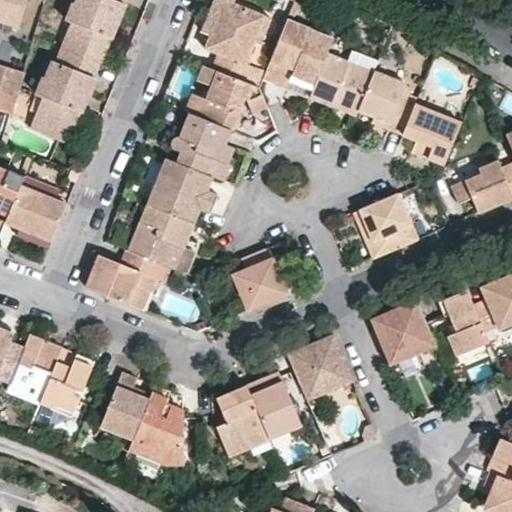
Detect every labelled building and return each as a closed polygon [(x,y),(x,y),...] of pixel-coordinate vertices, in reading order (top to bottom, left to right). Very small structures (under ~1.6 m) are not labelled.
[(0,0),(0,23),(17,28),(26,0),(0,0)] [(99,59),(103,61),(112,39),(106,36),(113,19),(119,21),(125,5),(121,4),(122,0),(78,0),(77,2),(75,2),(67,20),(74,23),(78,25),(69,47),(99,59)] [(214,0),(202,29),(211,32),(225,0),(230,0),(234,1),(234,0),(214,0)] [(220,51),(213,66),(250,81),(256,65),(244,60),(252,40),(259,43),(270,17),(234,1),(230,0),(225,0),(211,32),(206,45),(220,51)] [(106,36),(112,39),(119,21),(113,19),(106,36)] [(333,37),(287,19),(267,69),(280,75),(278,82),(310,96),(327,52),(333,37)] [(74,23),(65,45),(69,47),(78,25),(74,23)] [(89,94),(97,74),(93,73),(99,59),(69,47),(65,45),(59,59),(55,59),(49,74),(46,73),(39,92),(44,94),(50,97),(40,121),(73,134),(83,109),(77,106),(83,92),(89,94)] [(378,58),(353,48),(347,61),(327,52),(310,96),(330,104),(332,98),(358,109),(372,71),(373,69),(377,58),(378,58)] [(97,74),(103,61),(99,59),(93,73),(97,74)] [(213,66),(205,63),(198,79),(211,85),(206,98),(203,97),(196,115),(233,129),(238,126),(241,117),(239,111),(245,98),(248,97),(253,110),(268,105),(260,86),(257,84),(250,81),(213,66)] [(264,69),(256,65),(250,81),(257,84),(264,69)] [(0,109),(9,112),(21,73),(0,66),(0,109)] [(406,83),(373,69),(372,71),(358,109),(373,115),(390,122),(387,127),(402,133),(414,103),(415,99),(402,93),(406,83)] [(83,109),(89,94),(83,92),(77,106),(83,109)] [(196,115),(203,97),(193,92),(186,110),(190,112),(196,115)] [(511,112),(511,94),(510,93),(502,108),(511,112)] [(50,97),(44,94),(34,119),(40,121),(50,97)] [(330,104),(355,115),(358,109),(332,98),(330,104)] [(414,103),(402,133),(416,140),(414,143),(431,150),(429,157),(444,163),(460,122),(414,103)] [(233,129),(196,115),(190,112),(180,135),(178,136),(174,136),(172,137),(170,140),(169,142),(170,144),(171,146),(172,148),(181,152),(192,156),(188,164),(214,175),(218,176),(224,161),(221,159),(226,143),(233,129)] [(371,120),(387,127),(390,122),(373,115),(371,120)] [(224,161),(229,162),(235,147),(226,143),(221,159),(224,161)] [(431,150),(414,143),(412,149),(429,157),(431,150)] [(181,152),(178,160),(188,164),(192,156),(181,152)] [(149,202),(155,205),(161,191),(158,189),(163,176),(165,177),(173,159),(168,156),(149,202)] [(155,205),(195,221),(200,208),(205,210),(212,194),(207,192),(214,175),(188,164),(178,160),(173,159),(165,177),(163,176),(158,189),(161,191),(155,205)] [(511,197),(511,161),(500,166),(497,160),(480,168),(482,173),(451,186),(458,202),(471,197),(477,212),(490,206),(494,204),(493,198),(508,192),(510,198),(511,197)] [(0,208),(9,212),(22,181),(26,172),(0,161),(0,208)] [(218,176),(225,179),(232,164),(229,162),(224,161),(218,176)] [(80,169),(72,165),(68,174),(77,178),(80,169)] [(53,236),(63,212),(58,210),(62,198),(57,195),(22,181),(9,212),(7,217),(22,224),(53,236)] [(418,237),(399,191),(359,209),(372,238),(366,241),(372,256),(395,247),(418,237)] [(493,198),(494,204),(510,198),(508,192),(493,198)] [(212,194),(205,210),(212,213),(219,197),(212,194)] [(63,212),(68,199),(62,198),(58,210),(63,212)] [(176,244),(184,247),(195,221),(155,205),(149,202),(130,248),(168,264),(176,244)] [(372,238),(359,209),(354,211),(366,241),(372,238)] [(27,234),(50,244),(53,236),(22,224),(19,230),(27,234)] [(171,265),(176,267),(184,247),(176,244),(168,264),(171,265)] [(234,273),(249,308),(269,299),(289,290),(270,245),(256,251),(260,262),(248,267),(234,273)] [(166,280),(171,265),(168,264),(130,248),(128,248),(123,260),(111,256),(109,262),(104,264),(97,262),(96,266),(88,284),(137,304),(145,286),(152,289),(157,276),(166,280)] [(256,251),(243,257),(248,267),(260,262),(256,251)] [(101,252),(97,262),(104,264),(109,262),(111,256),(101,252)] [(511,270),(511,271),(509,270),(508,271),(506,272),(505,273),(504,274),(504,276),(505,280),(500,282),(498,278),(494,280),(487,283),(489,287),(484,289),(487,298),(473,303),(483,328),(497,323),(499,327),(511,321),(511,270)] [(137,304),(145,307),(152,289),(145,286),(137,304)] [(456,353),(488,340),(483,328),(473,303),(467,288),(452,294),(438,300),(444,315),(450,312),(457,330),(448,334),(456,353)] [(387,320),(382,329),(417,314),(406,311),(403,304),(394,307),(384,312),(387,320)] [(385,351),(404,358),(421,351),(430,329),(422,312),(417,314),(382,329),(377,331),(385,351)] [(500,331),(511,326),(511,321),(499,327),(500,331)] [(15,331),(0,325),(0,369),(7,353),(15,331)] [(312,326),(303,330),(305,335),(314,331),(312,326)] [(421,351),(436,345),(430,329),(421,351)] [(9,387),(40,401),(41,399),(63,344),(52,340),(49,344),(43,342),(45,337),(32,331),(20,358),(14,375),(9,387)] [(311,342),(288,351),(307,396),(353,378),(346,361),(337,365),(335,360),(344,356),(334,332),(311,342)] [(80,351),(63,344),(41,399),(57,406),(60,400),(76,407),(83,391),(77,388),(78,384),(85,386),(94,362),(78,355),(80,351)] [(88,354),(80,351),(78,355),(94,362),(97,357),(88,354)] [(385,351),(390,364),(404,358),(385,351)] [(7,353),(0,369),(14,375),(20,358),(7,353)] [(346,361),(344,356),(335,360),(337,365),(346,361)] [(261,375),(247,382),(269,435),(300,421),(279,368),(265,374),(269,383),(265,385),(261,375)] [(103,422),(134,436),(150,398),(133,390),(136,385),(139,377),(124,371),(103,422)] [(269,435),(247,382),(230,389),(215,395),(225,419),(216,423),(228,453),(247,446),(266,438),(270,436),(269,435)] [(170,390),(156,384),(153,392),(150,398),(134,436),(130,446),(167,461),(184,462),(183,417),(169,411),(165,419),(160,416),(167,400),(170,390)] [(150,398),(153,392),(143,388),(136,385),(133,390),(150,398)] [(60,400),(57,406),(73,413),(76,407),(60,400)] [(172,402),(167,400),(160,416),(165,419),(169,411),(172,402)] [(496,444),(493,453),(497,455),(505,437),(500,435),(496,444)] [(493,453),(486,468),(488,469),(511,478),(511,440),(505,437),(497,455),(493,453)] [(266,438),(247,446),(251,456),(271,448),(266,438)] [(511,511),(511,478),(488,469),(483,482),(491,485),(495,488),(488,506),(502,511),(511,511)] [(495,488),(491,485),(487,494),(483,504),(488,506),(495,488)] [(286,493),(280,508),(289,511),(295,496),(286,493)] [(268,511),(310,511),(314,504),(304,500),(295,496),(289,511),(280,508),(271,504),(268,511)]
